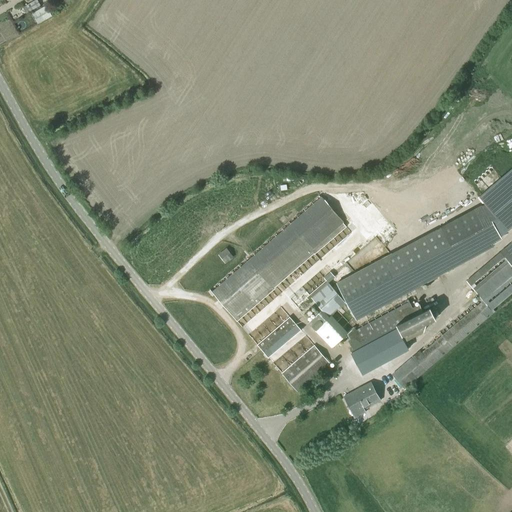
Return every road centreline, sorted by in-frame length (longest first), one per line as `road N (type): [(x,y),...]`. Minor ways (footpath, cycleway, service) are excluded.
road 1 (unclassified): [(314,511),(279,453),(72,200),(0,81)]
road 2 (track): [(151,298),(253,215),(318,188),(377,188)]
